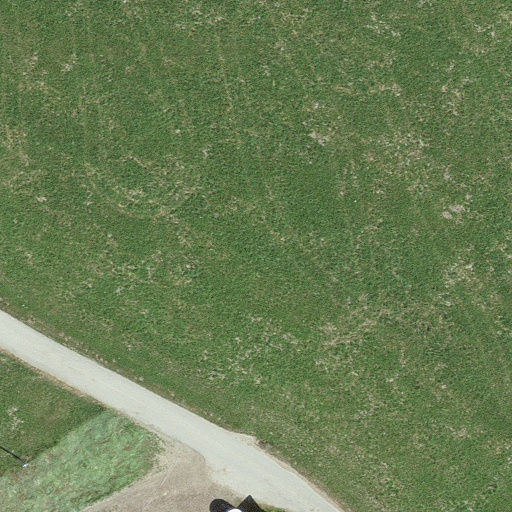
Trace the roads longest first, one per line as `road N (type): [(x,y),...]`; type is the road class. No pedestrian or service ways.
road 1 (unclassified): [(323,511),(0,317)]
road 2 (track): [(124,511),(248,466)]
